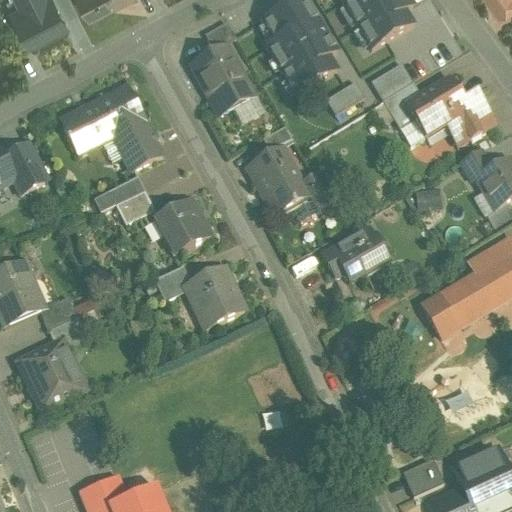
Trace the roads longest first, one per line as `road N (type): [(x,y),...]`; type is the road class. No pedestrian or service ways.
road 1 (residential): [(385,511),(294,311),(140,39)]
road 2 (residential): [(140,39),(0,113)]
